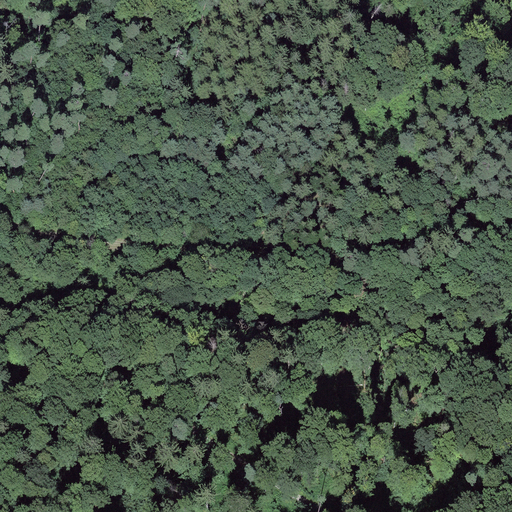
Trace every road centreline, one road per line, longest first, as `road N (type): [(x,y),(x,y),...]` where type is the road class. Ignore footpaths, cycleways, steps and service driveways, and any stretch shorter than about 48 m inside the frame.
road 1 (track): [(0,220),(63,237),(314,258),(511,228)]
road 2 (track): [(321,511),(120,392),(61,395),(0,423)]
road 3 (track): [(172,511),(136,497),(84,493),(0,505)]
